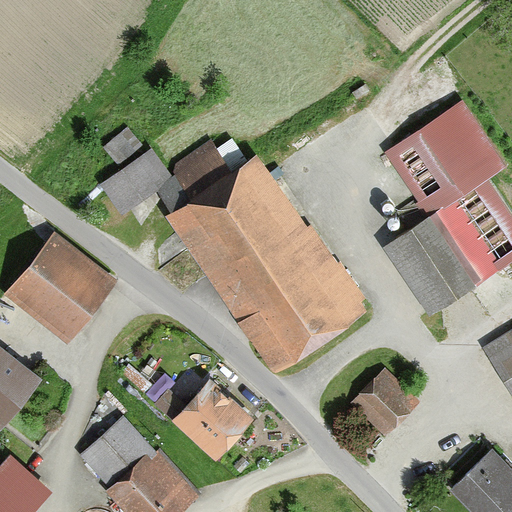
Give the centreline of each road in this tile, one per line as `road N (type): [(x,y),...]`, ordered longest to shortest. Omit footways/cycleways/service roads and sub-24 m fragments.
road 1 (tertiary): [(0,169),(202,324),(390,511)]
road 2 (track): [(365,145),(421,61),(484,0)]
